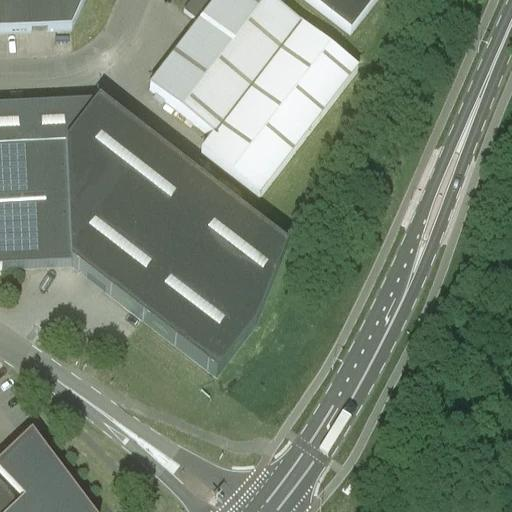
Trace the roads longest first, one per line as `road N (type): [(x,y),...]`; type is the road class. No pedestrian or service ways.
road 1 (primary): [(267,511),(311,454),(384,327),(511,34)]
road 2 (unclassified): [(264,511),(99,412)]
road 3 (unclassified): [(99,412),(196,511)]
road 4 (unclassified): [(99,412),(0,341)]
